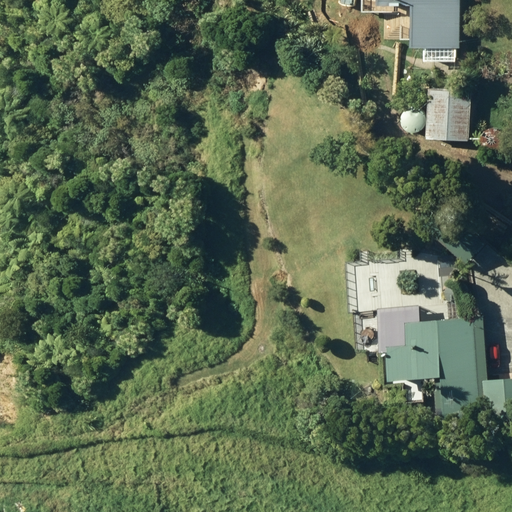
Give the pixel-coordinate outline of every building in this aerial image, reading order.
[(413,8),(412,49),(461,50),(461,0),(378,0),(379,8),(413,8)] [(431,90),(430,141),(472,142),(473,92),(431,90)] [(388,114),(400,120),(406,109),(393,102),(388,114)] [(440,241),(467,266),(488,244),(460,218),(440,241)] [(443,380),(446,423),(511,417),(511,378),(481,381),(476,318),(407,325),(408,348),(389,349),(392,385),(443,380)]
